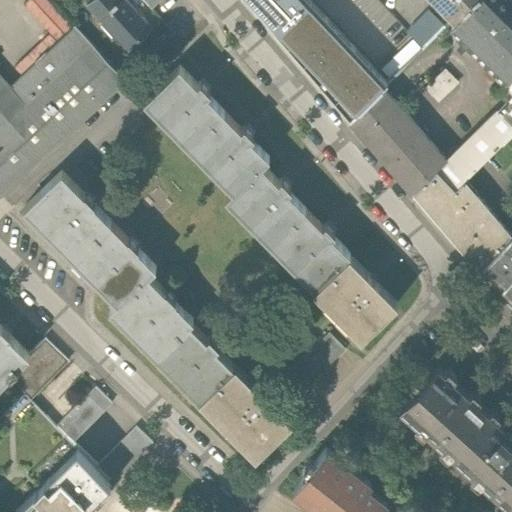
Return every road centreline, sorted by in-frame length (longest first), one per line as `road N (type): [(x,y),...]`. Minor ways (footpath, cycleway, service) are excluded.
road 1 (residential): [(454,286),(253,492),(229,480),(0,255)]
road 2 (residential): [(214,0),(454,286)]
